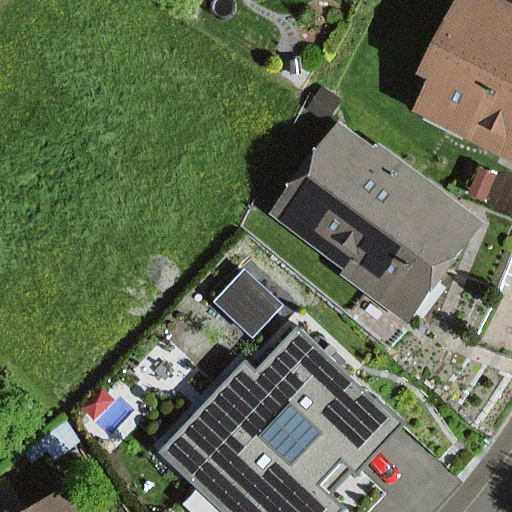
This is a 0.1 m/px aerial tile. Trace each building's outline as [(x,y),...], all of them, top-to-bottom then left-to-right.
[(511,4),(504,0),(455,0),(417,74),(429,80),(413,112),(511,161),(511,4)] [(302,57),(290,59),(292,76),(304,74),(302,57)] [(327,123),(342,99),(322,86),(307,110),(327,123)] [(375,150),(337,121),(315,151),(309,147),(282,184),(287,188),(267,214),(342,270),(338,275),(405,325),(483,222),(379,144),(375,150)] [(255,344),(158,445),(228,511),(351,511),(356,507),(343,495),(415,420),(311,322),(273,362),(255,344)] [(66,421),(40,441),(56,463),(82,443),(66,421)] [(85,511),(69,486),(26,511),(85,511)]
